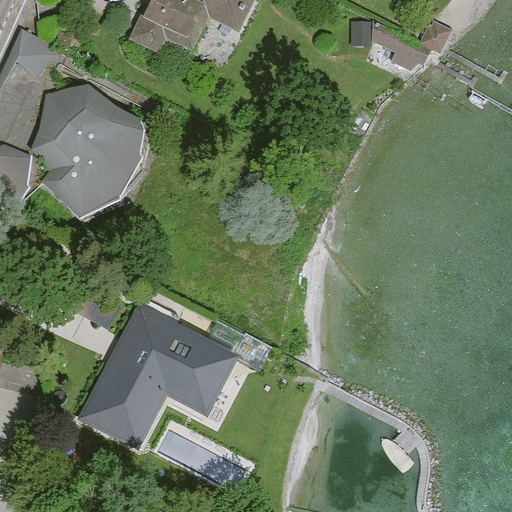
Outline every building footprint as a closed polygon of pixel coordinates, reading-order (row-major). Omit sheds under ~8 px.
[(156,0),(140,45),(173,67),(181,42),(210,55),(223,30),(256,43),(273,6),(258,0),(156,0)] [(375,18),(364,42),(420,69),(431,46),(443,52),(455,28),(434,18),(423,41),(375,18)] [(65,53),(25,33),(20,58),(36,80),(65,53)] [(46,125),(35,151),(55,172),(45,185),(81,225),(125,206),(123,199),(144,163),(140,160),(143,137),(141,124),(114,109),(89,90),(50,98),(46,125)] [(0,196),(21,208),(31,189),(28,186),(32,158),(10,147),(0,149),(0,196)] [(143,308),(82,421),(144,454),(174,400),(210,420),(243,355),(143,308)] [(0,384),(14,327),(0,323),(0,384)]
